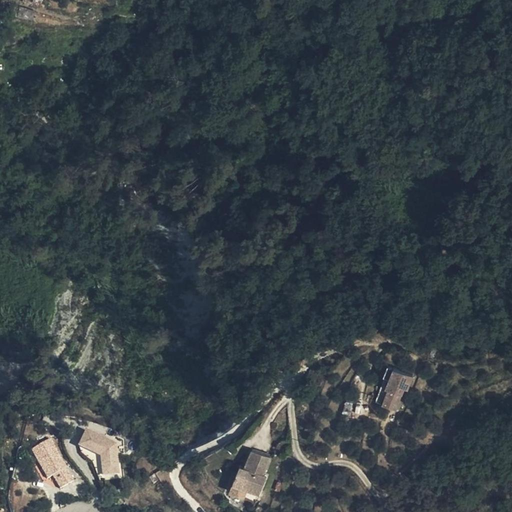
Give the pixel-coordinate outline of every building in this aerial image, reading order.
[(408,387),(414,374),(388,364),(384,375),(385,376),(376,400),(396,408),(405,386),(408,387)] [(85,428),(78,445),(100,454),(94,467),(112,474),(124,444),(85,428)] [(59,489),(73,481),(47,437),(32,446),(34,450),(31,452),(47,479),(52,476),(58,472),(62,479),(55,483),(59,489)] [(264,473),(271,455),(252,448),(245,466),(241,464),(230,489),(257,499),(267,475),(264,473)] [(161,478),(156,471),(150,475),(155,483),(161,478)] [(52,476),(55,483),(62,479),(58,472),(52,476)]
